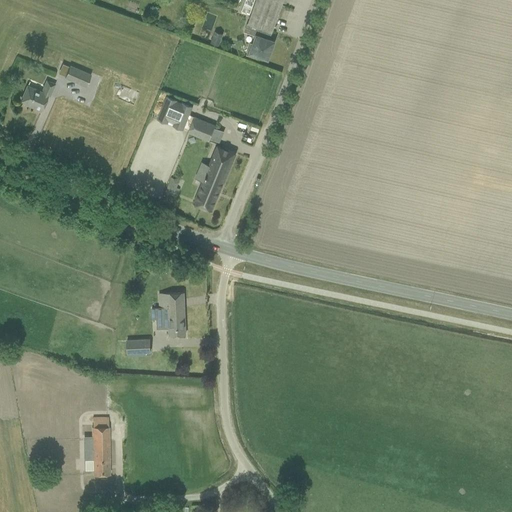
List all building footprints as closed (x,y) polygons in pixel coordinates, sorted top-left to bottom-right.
[(250,44),(247,54),(256,58),(257,55),(268,59),(273,41),(270,40),(284,0),(255,0),(247,24),(244,31),(256,35),(252,44),(250,44)] [(69,65),(64,77),(86,86),(91,74),(69,65)] [(49,96),(53,87),(54,84),(47,81),(42,92),(27,86),(21,101),(31,105),(31,107),(41,111),(48,96),(49,96)] [(166,96),(158,120),(168,123),(169,121),(185,127),(193,106),(182,102),(182,103),(177,101),(177,100),(166,96)] [(194,117),(189,130),(199,134),(198,136),(208,140),(214,125),(194,117)] [(235,154),(217,146),(193,203),(212,211),(235,154)] [(171,178),(165,192),(176,197),(179,189),(176,187),(178,181),(171,178)] [(160,307),(157,307),(157,318),(158,328),(169,327),(169,335),(175,335),(185,335),(183,292),(159,293),(160,303),(160,307)] [(149,339),(126,340),(128,353),(150,352),(149,339)] [(35,372),(33,432),(52,433),(54,373),(35,372)] [(67,399),(66,442),(80,442),(80,399),(67,399)] [(110,474),(108,428),(91,428),(92,460),(94,459),(94,475),(110,474)]
